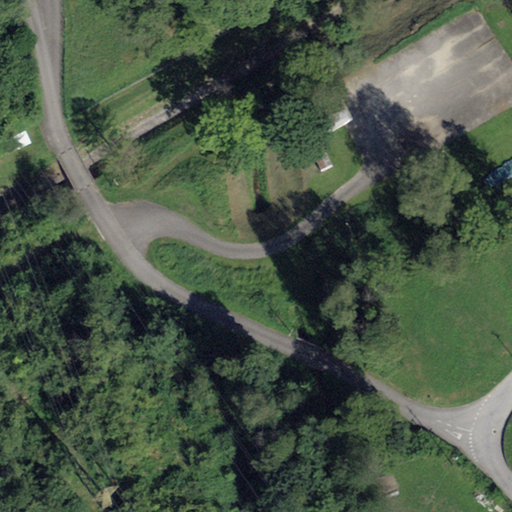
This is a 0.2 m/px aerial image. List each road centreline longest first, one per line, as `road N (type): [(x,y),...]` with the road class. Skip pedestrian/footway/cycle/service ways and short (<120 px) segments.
road 1 (unclassified): [(27,0),(56,133),(99,216),(139,261),(266,336),(441,423),(487,436)]
road 2 (track): [(99,216),(153,221),(211,248),(257,255),(286,242),(456,85)]
road 3 (track): [(0,380),(56,438),(86,489),(71,495),(0,460)]
